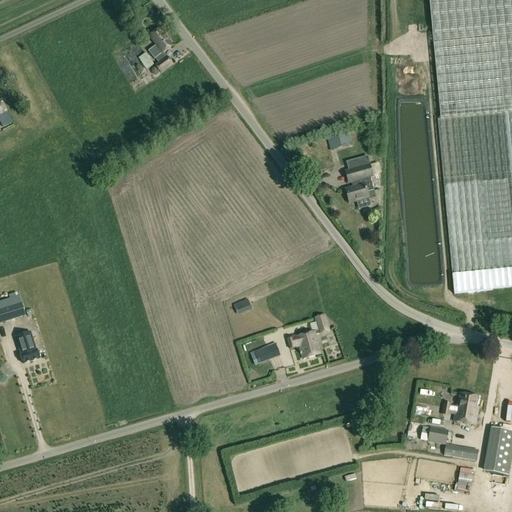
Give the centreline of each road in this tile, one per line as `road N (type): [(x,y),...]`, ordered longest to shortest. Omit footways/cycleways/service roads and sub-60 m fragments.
road 1 (unclassified): [(0,468),(431,342)]
road 2 (unclassified): [(423,318),(389,300),(364,273),(156,0)]
